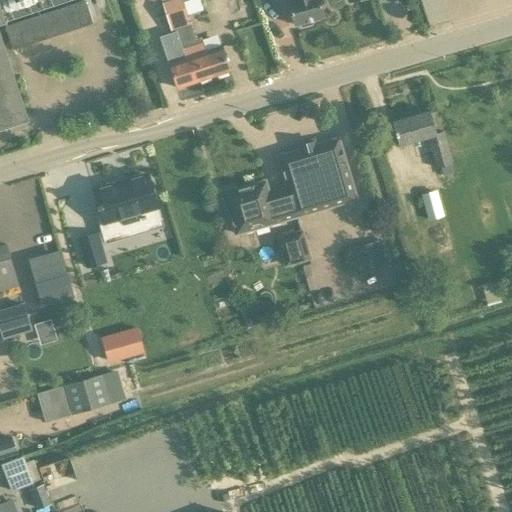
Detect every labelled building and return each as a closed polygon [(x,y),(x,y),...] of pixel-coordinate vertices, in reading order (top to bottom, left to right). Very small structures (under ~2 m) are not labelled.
[(0,0),(0,127),(27,119),(0,35),(0,22),(4,21),(13,48),(93,22),(85,0),(0,0)] [(167,0),(162,2),(161,2),(172,35),(176,33),(179,44),(182,53),(189,51),(198,81),(230,71),(222,46),(205,51),(201,37),(196,38),(183,1),(185,0),(167,0)] [(302,27),(312,24),(313,19),(324,16),(319,0),(287,0),(295,25),(298,23),(302,27)] [(182,53),(179,44),(165,49),(177,88),(198,81),(189,51),(182,53)] [(430,110),(392,121),(399,144),(427,136),(436,168),(452,163),(443,131),(437,133),(430,110)] [(278,156),(286,185),(288,193),(269,199),(264,181),(236,189),(235,187),(220,191),(224,207),(227,206),(235,234),(355,198),(338,139),(278,156)] [(116,182),(92,189),(100,214),(96,215),(101,232),(126,225),(128,230),(162,220),(149,176),(148,172),(116,182)] [(434,194),(433,193),(421,196),(428,221),(440,218),(434,194)] [(284,267),(310,260),(311,260),(302,229),(276,236),(284,267)] [(96,233),(79,238),(87,267),(105,262),(96,233)] [(346,249),(347,251),(353,275),(390,265),(382,239),(346,249)] [(0,290),(19,285),(6,242),(0,244),(0,290)] [(65,272),(36,280),(43,304),(71,295),(65,272)] [(487,305),(501,301),(496,282),(481,286),(487,305)] [(32,330),(31,324),(24,303),(0,309),(0,330),(2,339),(32,330)] [(137,329),(100,339),(107,364),(144,354),(137,329)] [(135,367),(140,383),(201,363),(196,347),(135,367)] [(102,373),(63,385),(71,414),(110,402),(102,373)] [(55,413),(48,388),(27,395),(34,420),(55,413)] [(0,458),(16,453),(10,436),(0,439),(0,458)] [(33,483),(23,456),(1,465),(11,491),(33,483)] [(43,484),(30,489),(37,508),(50,503),(43,484)] [(0,504),(0,511),(15,511),(11,501),(0,504)]
